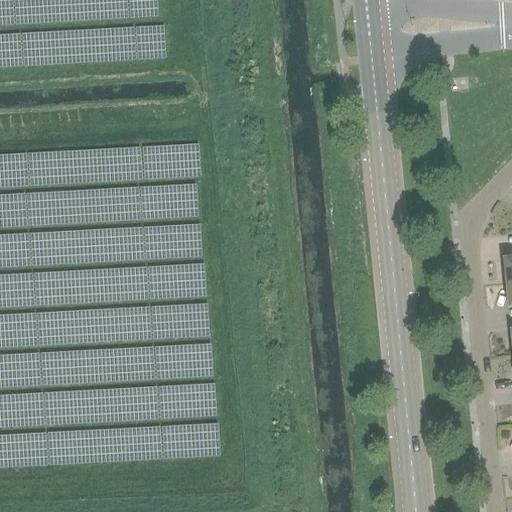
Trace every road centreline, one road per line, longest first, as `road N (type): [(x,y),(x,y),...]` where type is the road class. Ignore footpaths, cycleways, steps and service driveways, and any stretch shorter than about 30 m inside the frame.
road 1 (tertiary): [(416,511),(369,28)]
road 2 (residential): [(511,173),(473,222),(471,252),(495,511)]
road 3 (tertiary): [(369,28),(511,26)]
